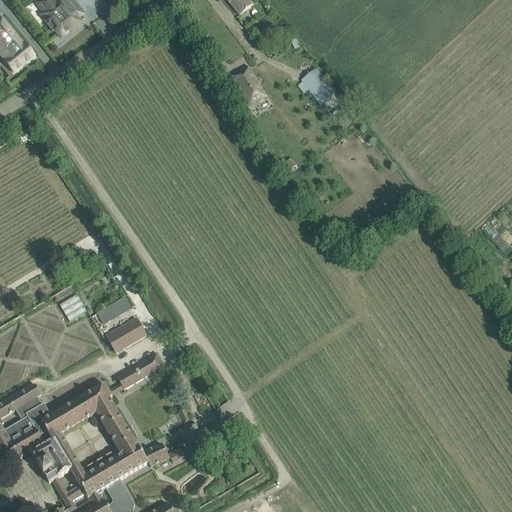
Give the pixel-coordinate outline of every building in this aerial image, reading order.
[(48,24),(58,36),(61,34),(62,36),(72,28),(73,30),(82,23),(78,18),(83,15),(71,0),(42,0),(37,5),(51,22),(48,24)] [(222,0),(223,1),(224,0),(225,0),(240,17),(254,6),(248,0),(222,0)] [(2,19),(0,20),(0,54),(6,61),(0,65),(10,77),(35,56),(26,45),(24,46),(2,19)] [(257,103),(266,98),(250,70),(245,73),(243,71),(232,78),(238,87),(250,107),(248,103),(255,99),(257,103)] [(317,70),(302,82),(321,107),(336,95),(317,70)] [(292,159),(286,164),(290,170),(297,166),(292,159)] [(89,312),(84,303),(78,295),(60,305),(70,323),(89,312)] [(157,338),(146,321),(116,340),(127,357),(157,338)] [(117,380),(124,391),(165,367),(156,353),(133,366),(135,369),(117,380)] [(0,455),(8,468),(31,454),(49,485),(52,483),(68,509),(65,510),(64,509),(59,511),(85,511),(102,503),(99,498),(98,498),(96,495),(100,493),(101,494),(103,493),(102,492),(106,489),(114,501),(112,507),(108,509),(109,511),(172,511),(168,505),(155,511),(133,511),(135,506),(120,480),(149,464),(152,469),(171,458),(174,464),(185,458),(180,449),(168,455),(162,444),(143,454),(138,446),(136,447),(110,399),(112,398),(110,395),(105,386),(97,390),(52,418),(44,405),(42,406),(37,398),(42,396),(35,386),(0,406),(0,455)] [(179,413),(184,424),(191,421),(185,410),(179,413)] [(223,421),(193,437),(199,449),(229,433),(223,421)] [(109,511),(108,509),(103,502),(102,503),(85,511),(109,511)]
